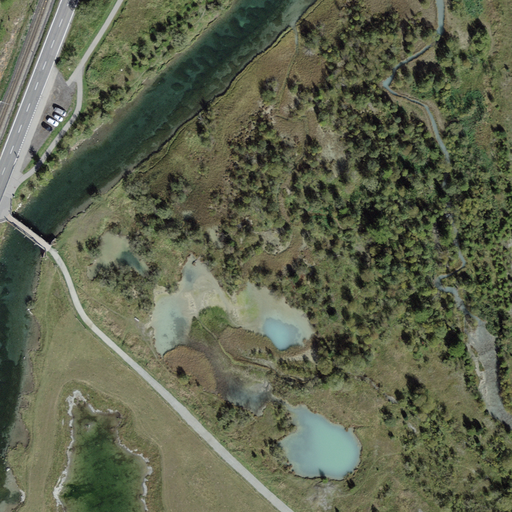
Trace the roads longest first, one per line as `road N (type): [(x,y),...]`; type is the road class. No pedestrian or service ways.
road 1 (track): [(0,209),(56,255),(103,338),(288,511)]
road 2 (tertiary): [(69,0),(0,180)]
